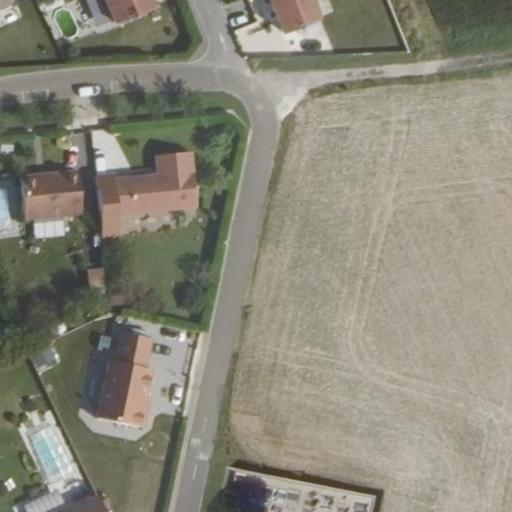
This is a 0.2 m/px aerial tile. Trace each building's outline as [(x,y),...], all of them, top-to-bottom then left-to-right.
[(0,0),(0,26),(22,17),(14,0),(0,0)] [(105,0),(114,22),(157,5),(154,0),(105,0)] [(273,0),(288,36),(329,18),(320,0),(273,0)] [(190,219),(185,163),(149,166),(151,185),(108,189),(108,179),(90,181),(95,243),(112,241),(111,225),(190,219)] [(58,181),(58,177),(15,180),(18,222),(75,218),(74,206),(73,186),(73,180),(58,181)] [(88,185),(73,186),(74,206),(89,205),(88,185)] [(89,292),(105,292),(105,269),(89,269),(89,292)] [(141,347),(112,340),(106,369),(99,367),(85,424),(126,434),(132,431),(134,422),(132,417),(134,406),(141,377),(134,376),(141,347)] [(33,352),(36,366),(54,362),(51,348),(33,352)]
